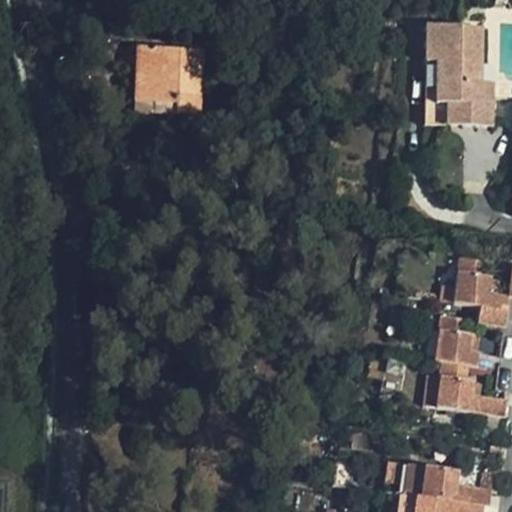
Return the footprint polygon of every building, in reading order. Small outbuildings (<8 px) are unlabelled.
[(420,30),(421,131),(495,132),(492,86),(481,86),(481,31),(420,30)] [(130,50),(128,118),(195,119),(196,51),(130,50)] [(443,290),(440,310),(467,314),(485,317),(488,295),(479,293),(481,277),(474,276),(476,261),(447,257),(443,290)] [(511,266),(504,266),(499,298),(511,299),(511,266)] [(488,295),(490,278),(481,277),(479,293),(488,295)] [(440,310),(443,290),(432,289),(429,308),(440,310)] [(466,325),(493,330),(494,318),(485,317),(467,314),(466,325)] [(424,318),(417,365),(431,367),(456,371),(460,371),(462,354),(455,353),(457,337),(451,336),(453,322),(424,318)] [(462,354),(465,338),(457,337),(455,353),(462,354)] [(456,371),(431,367),(429,382),(425,414),(500,425),(502,407),(468,402),(462,401),(463,385),(455,384),(456,371)] [(425,414),(429,382),(417,380),(412,412),(425,414)] [(468,402),(470,386),(463,385),(462,401),(468,402)] [(403,470),(399,501),(408,502),(414,503),(418,472),(403,470)] [(474,511),(475,511),(479,511),(481,498),(477,497),(452,493),(444,492),(446,476),(418,472),(414,503),(474,511)] [(452,493),(454,477),(446,476),(444,492),(452,493)] [(454,477),(452,493),(477,497),(479,481),(454,477)] [(393,511),(406,511),(408,502),(399,501),(395,500),(393,511)] [(408,502),(406,511),(473,511),(474,511),(414,503),(408,502)]
